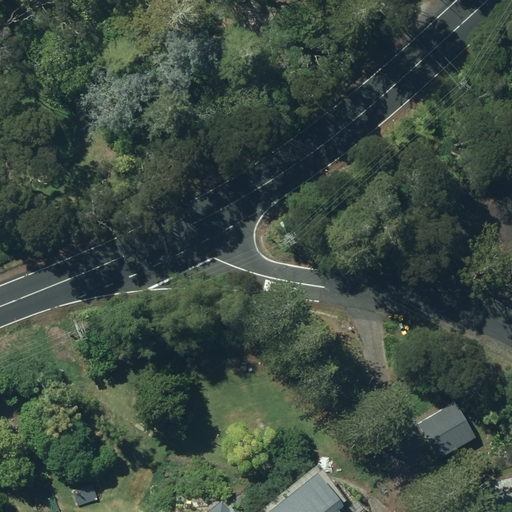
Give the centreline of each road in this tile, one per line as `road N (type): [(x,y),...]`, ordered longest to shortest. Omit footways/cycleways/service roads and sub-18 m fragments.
road 1 (tertiary): [(483,0),(364,109),(186,231)]
road 2 (residential): [(511,341),(382,293),(219,269),(186,231)]
road 3 (tertiary): [(186,231),(0,307)]
